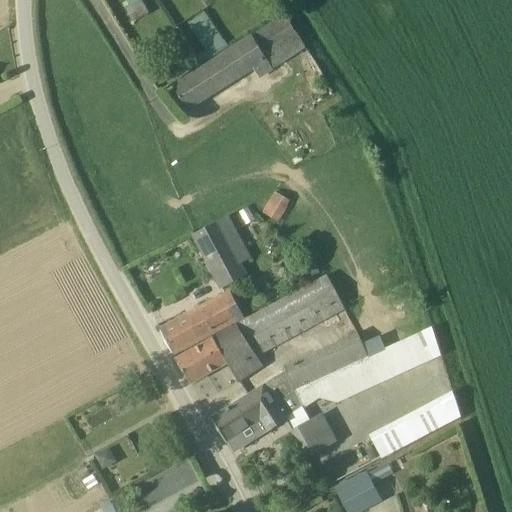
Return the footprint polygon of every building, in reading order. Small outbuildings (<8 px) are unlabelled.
[(142,0),(126,9),(134,22),(149,13),(142,0)] [(141,0),(149,12),(160,6),(156,0),(141,0)] [(255,0),(269,21),(282,12),(274,0),(255,0)] [(197,58),(203,66),(230,48),(206,13),(189,24),(207,51),(197,58)] [(265,29),(285,60),(305,47),(285,15),(264,28),(265,29)] [(260,78),(274,69),(252,35),(174,85),(188,111),(254,69),(260,78)] [(290,201),(275,192),(263,212),(278,221),(290,201)] [(225,218),(191,235),(221,288),(247,276),(240,264),(248,260),(225,218)] [(343,307),(326,275),(235,322),(257,356),(343,307)] [(227,296),(161,331),(173,355),(239,318),(227,296)] [(237,327),(176,360),(191,385),(227,363),(236,376),(240,373),(244,380),(263,367),(237,327)] [(431,328),(405,339),(418,367),(440,356),(431,328)] [(358,333),(285,366),(288,372),(264,387),(274,401),(287,395),(296,390),(295,388),(368,356),(358,333)] [(264,387),(212,419),(226,443),(240,435),(247,446),(268,431),(268,432),(287,419),(304,407),(296,390),(287,395),(274,401),(264,387)] [(444,403),(373,441),(382,458),(453,420),(444,403)] [(321,415),(291,433),(305,457),(335,440),(321,415)] [(107,447),(96,454),(103,467),(115,459),(107,447)] [(332,482),(327,473),(318,478),(323,487),(332,482)] [(365,474),(336,491),(347,511),(354,511),(380,499),(365,474)]
